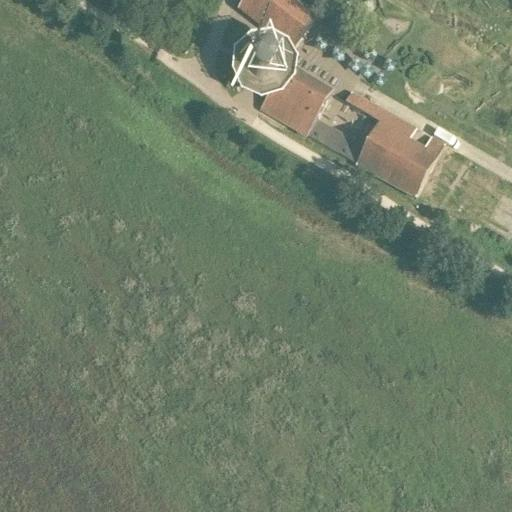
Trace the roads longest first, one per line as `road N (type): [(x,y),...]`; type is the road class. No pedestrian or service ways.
road 1 (track): [(193,79),(247,120),(511,279)]
road 2 (track): [(193,79),(69,0)]
